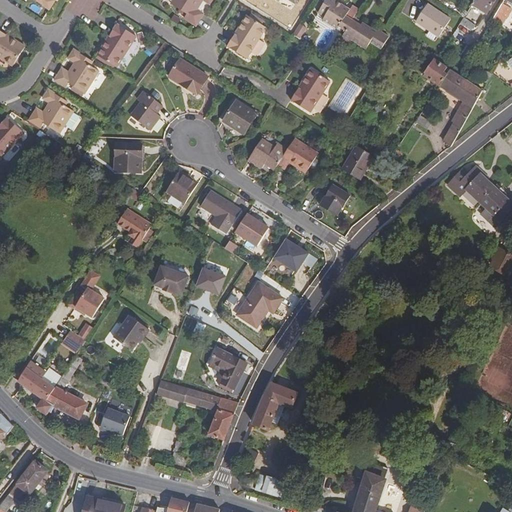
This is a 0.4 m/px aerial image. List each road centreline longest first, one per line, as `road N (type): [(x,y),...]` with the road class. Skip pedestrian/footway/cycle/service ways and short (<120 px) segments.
road 1 (residential): [(347,251),(260,376),(214,498)]
road 2 (tertiary): [(214,498),(77,463),(0,395)]
road 3 (residential): [(511,109),(347,251)]
road 4 (residential): [(347,251),(184,146)]
road 5 (unknown): [(307,511),(329,495),(352,493),(361,454),(405,470),(392,502),(397,511)]
